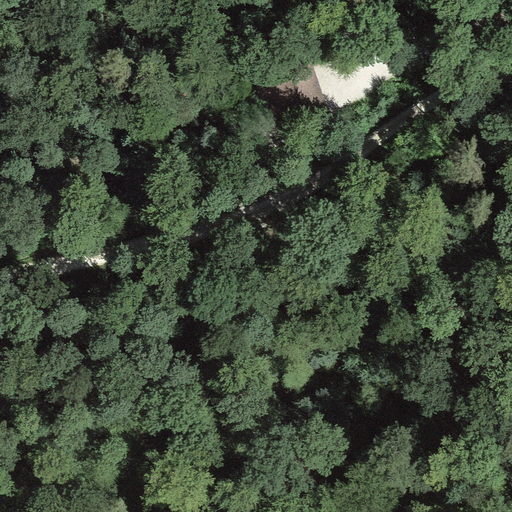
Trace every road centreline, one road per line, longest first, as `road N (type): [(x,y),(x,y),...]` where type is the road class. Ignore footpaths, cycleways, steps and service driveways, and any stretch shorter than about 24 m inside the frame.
road 1 (track): [(511,74),(410,118),(318,188),(244,224),(0,284)]
road 2 (track): [(511,21),(433,37),(327,92)]
